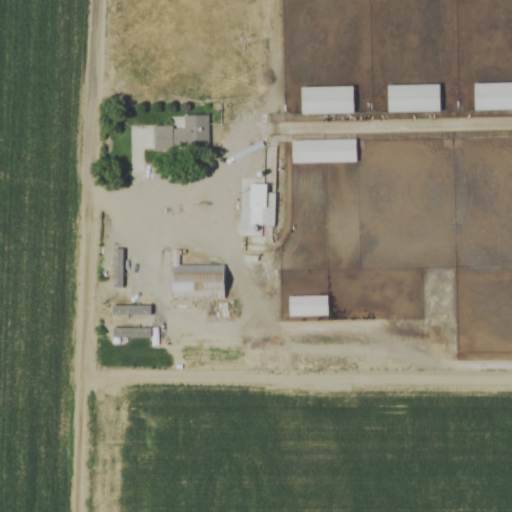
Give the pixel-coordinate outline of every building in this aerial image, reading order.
[(511,82),(479,83),(479,110),(511,109),(511,82)] [(392,111),(444,110),(444,84),(392,85),(392,111)] [(357,86),(305,87),(306,113),(358,112),(357,86)] [(211,148),(210,114),(186,115),(186,126),(155,127),(156,149),(211,148)] [(295,163),(360,162),(360,139),(295,140),(295,163)] [(273,184),(254,184),(253,224),(278,225),(279,192),(273,192),(273,184)] [(178,273),(177,297),(230,298),(230,274),(178,273)] [(292,296),(292,316),(331,315),(330,295),(292,296)] [(116,327),(115,337),(154,338),(154,328),(116,327)]
